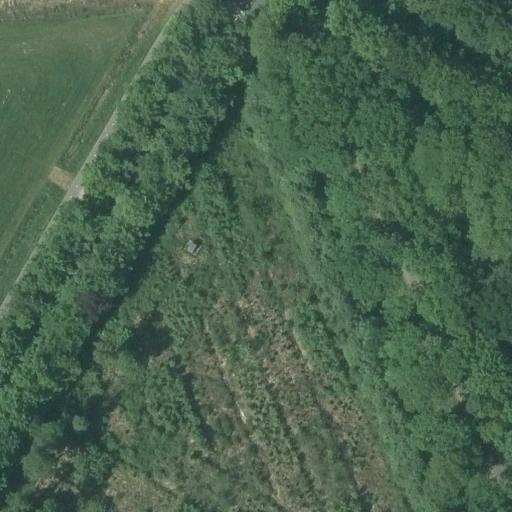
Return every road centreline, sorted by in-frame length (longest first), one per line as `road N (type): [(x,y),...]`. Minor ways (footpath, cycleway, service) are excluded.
road 1 (tertiary): [(511,503),(293,0)]
road 2 (tertiary): [(0,416),(218,33),(263,0)]
road 3 (tertiary): [(346,0),(511,87)]
